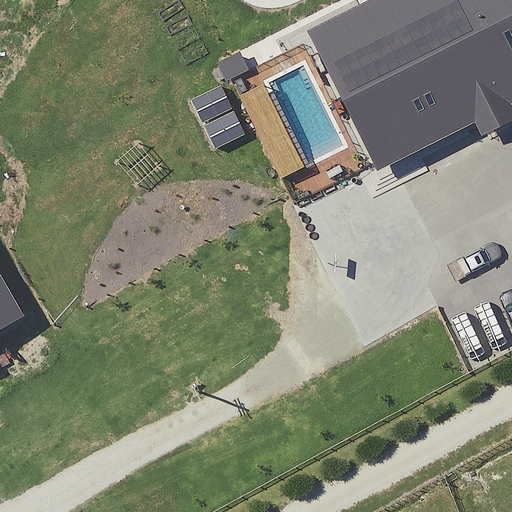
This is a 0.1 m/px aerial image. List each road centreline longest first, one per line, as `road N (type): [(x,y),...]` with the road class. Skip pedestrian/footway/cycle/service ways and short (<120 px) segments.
road 1 (unknown): [(511,251),(20,511)]
road 2 (unknown): [(511,405),(312,511)]
